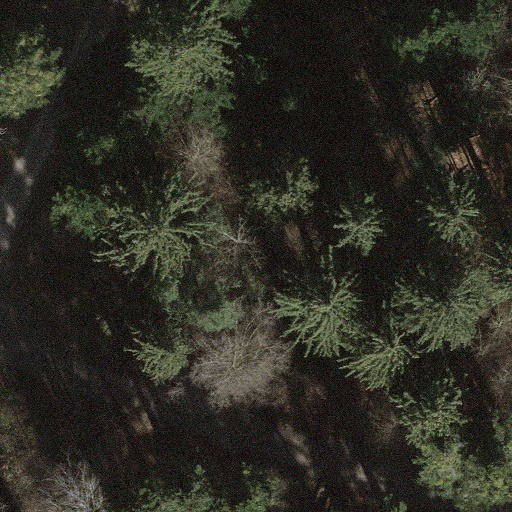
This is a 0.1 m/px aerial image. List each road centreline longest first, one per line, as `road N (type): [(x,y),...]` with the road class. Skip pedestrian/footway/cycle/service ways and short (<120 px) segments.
road 1 (track): [(0,364),(473,511)]
road 2 (track): [(109,0),(0,226)]
